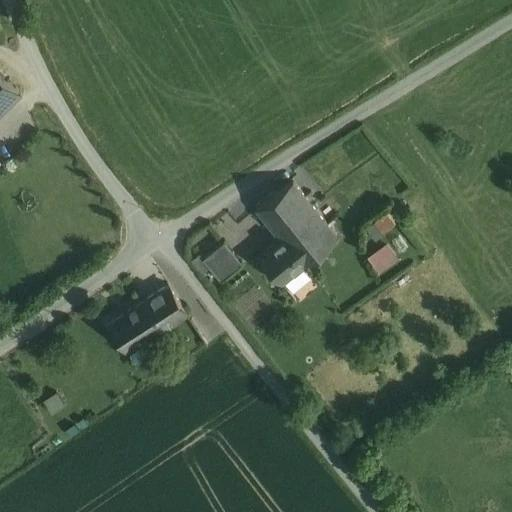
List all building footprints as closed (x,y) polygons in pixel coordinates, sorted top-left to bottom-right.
[(0,112),(22,91),(0,68),(0,112)] [(281,235),(303,263),(311,257),(338,236),(326,220),(293,179),(258,206),(281,235)] [(391,206),(371,221),(377,229),(397,214),(391,206)] [(303,263),(281,235),(259,253),(281,281),(285,278),(303,264),(303,263)] [(224,239),(203,255),(221,278),(242,261),(224,239)] [(389,240),(370,253),(380,268),(399,255),(389,240)] [(303,264),(285,278),(292,287),(309,273),(303,264)] [(168,283),(109,321),(128,350),(146,338),(187,312),(168,283)] [(146,338),(128,350),(136,363),(155,351),(151,344),(146,338)] [(55,391),(42,399),(51,413),(64,406),(55,391)]
